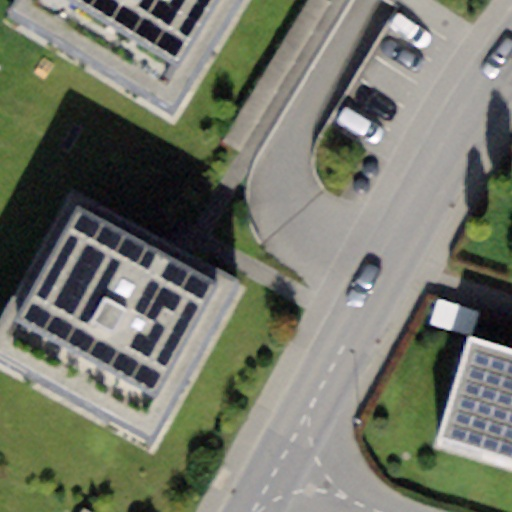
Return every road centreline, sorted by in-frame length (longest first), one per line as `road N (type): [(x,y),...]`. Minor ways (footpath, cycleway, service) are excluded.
road 1 (unclassified): [(511,60),(473,113),(278,471)]
road 2 (residential): [(278,471),(395,511)]
